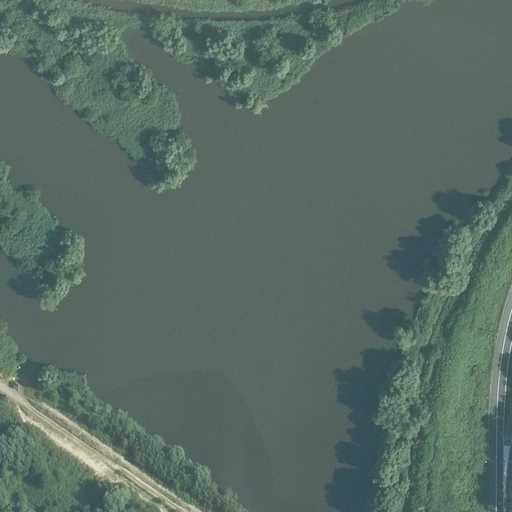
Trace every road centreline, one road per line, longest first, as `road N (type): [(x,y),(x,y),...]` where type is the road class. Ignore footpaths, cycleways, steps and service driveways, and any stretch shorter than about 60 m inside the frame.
road 1 (track): [(511,192),(439,307),(419,381),(402,511)]
road 2 (track): [(431,511),(455,353),(511,230)]
road 3 (track): [(200,511),(0,377)]
road 4 (motorway): [(511,324),(499,445),(508,511)]
